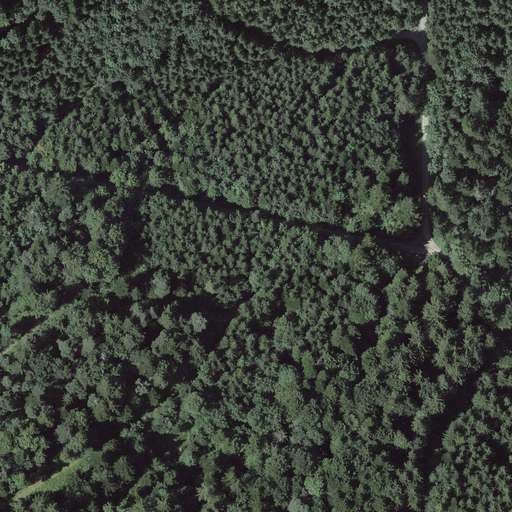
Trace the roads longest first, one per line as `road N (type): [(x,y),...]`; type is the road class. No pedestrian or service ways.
road 1 (track): [(0,164),(511,272)]
road 2 (track): [(424,511),(423,31)]
road 3 (track): [(300,226),(246,313),(188,383),(52,480),(19,494),(13,511)]
road 4 (track): [(205,0),(326,52),(423,31),(423,0)]
road 5 (track): [(246,313),(123,302),(44,317),(0,344)]
